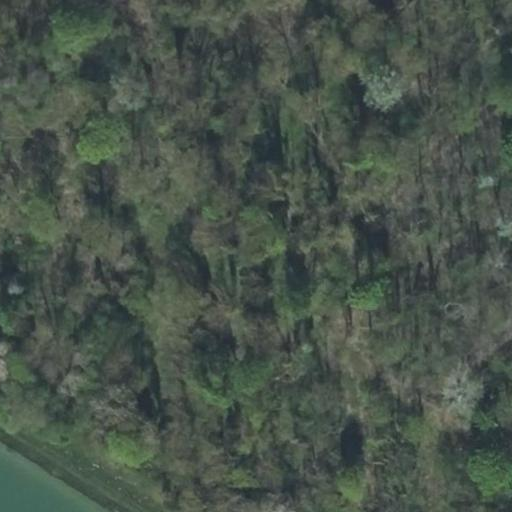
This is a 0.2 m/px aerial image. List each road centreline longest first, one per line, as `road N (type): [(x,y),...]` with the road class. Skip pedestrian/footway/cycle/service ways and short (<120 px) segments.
road 1 (track): [(0,132),(49,175),(119,205),(237,294),(367,364),(427,414),(473,432),(511,462)]
road 2 (track): [(0,412),(156,511)]
